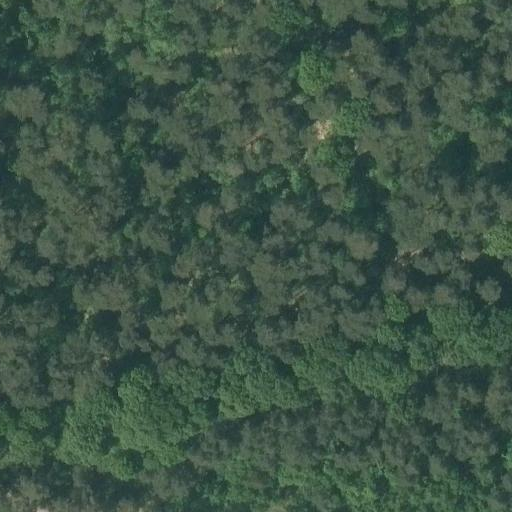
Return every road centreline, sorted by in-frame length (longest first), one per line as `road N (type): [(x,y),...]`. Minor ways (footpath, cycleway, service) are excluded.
road 1 (track): [(0,476),(511,362)]
road 2 (track): [(511,284),(0,398)]
road 3 (track): [(411,306),(308,0)]
